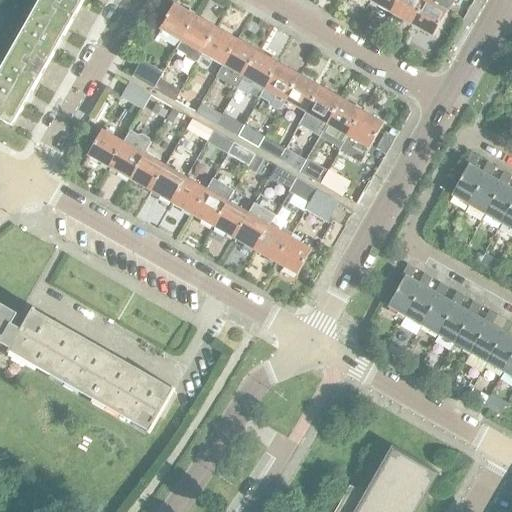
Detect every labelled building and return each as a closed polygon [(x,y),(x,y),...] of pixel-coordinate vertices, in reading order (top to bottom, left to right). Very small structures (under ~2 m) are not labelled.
[(40,0),(40,1),(73,20),(84,0),(40,0)] [(369,0),(369,1),(390,13),(396,0),(369,0)] [(396,0),(390,13),(411,25),(426,0),(425,0),(396,0)] [(447,12),(426,0),(411,25),(433,37),(447,12)] [(73,20),(40,1),(8,56),(42,75),(73,20)] [(159,29),(180,41),(194,16),(174,4),(159,29)] [(196,61),(200,53),(215,28),(194,16),(180,41),(175,49),(184,54),(186,58),(193,62),(196,61)] [(221,64),(235,40),(215,28),(200,53),(221,64)] [(221,64),(242,76),(257,52),(235,40),(221,64)] [(253,89),(261,93),(278,64),(257,52),(242,76),(235,88),(249,96),(253,89)] [(0,70),(0,120),(12,127),(42,75),(8,56),(0,70)] [(132,76),(152,88),(162,71),(142,59),(132,76)] [(298,75),(278,64),(261,93),(259,98),(268,103),(268,106),(276,111),(278,110),(298,75)] [(280,110),(285,101),(305,112),(319,87),(298,75),(278,110),(279,109),(280,110)] [(153,88),(173,99),(177,91),(157,80),(153,88)] [(140,110),(148,95),(126,83),(118,98),(140,110)] [(305,112),(325,124),(340,99),(319,87),(305,112)] [(180,88),(174,100),(190,109),(197,98),(180,88)] [(340,99),(325,124),(347,136),(361,111),(340,99)] [(166,111),(155,104),(151,111),(163,117),(166,111)] [(207,109),(202,116),(216,124),(220,116),(207,109)] [(171,110),(165,119),(172,123),(177,114),(174,113),(171,110)] [(361,111),(347,136),(369,149),(383,124),(361,111)] [(233,120),(223,114),(219,123),(228,129),(233,120)] [(210,130),(190,119),(185,128),(205,140),(210,130)] [(237,136),(256,147),(262,137),(251,130),(244,127),(243,126),(237,136)] [(108,167),(122,142),(102,131),(87,155),(108,167)] [(275,145),(264,139),(260,146),(270,152),(275,145)] [(108,167),(128,178),(142,154),(122,142),(108,167)] [(252,155),(233,144),(228,151),(248,162),(252,155)] [(452,195),(469,204),(483,180),(478,177),(481,173),(473,168),(479,157),(470,153),(470,154),(465,164),(468,166),(459,181),(452,195)] [(163,166),(142,154),(128,178),(149,191),(163,166)] [(254,155),(248,166),(253,169),(259,158),(254,155)] [(469,204),(485,213),(499,189),(495,187),(498,182),(490,177),(495,167),(487,162),(481,173),(478,177),(483,180),(469,204)] [(184,178),(163,166),(149,191),(170,202),(184,178)] [(328,168),(325,172),(320,183),(342,195),(350,181),(328,168)] [(485,213),(501,223),(511,203),(511,196),(511,194),(511,190),(506,187),(511,176),(503,172),(498,182),(495,187),(499,189),(485,213)] [(205,190),(184,178),(170,202),(191,214),(205,190)] [(296,179),(294,178),(287,190),(308,202),(315,190),(304,183),(296,179)] [(211,226),(225,201),(205,190),(191,214),(211,226)] [(326,223),(337,202),(315,190),(308,202),(304,210),(326,223)] [(511,203),(501,223),(511,228),(511,194),(511,196),(511,203)] [(211,226),(233,238),(247,213),(225,201),(211,226)] [(233,238),(253,250),(267,225),(247,213),(233,238)] [(253,250),(274,262),(288,237),(267,225),(253,250)] [(290,238),(288,237),(274,262),(297,275),(311,250),(298,243),(300,239),(292,234),(290,238)] [(415,269),(407,264),(407,265),(401,275),(405,277),(396,292),(388,306),(405,315),(419,291),(415,289),(418,284),(410,279),(415,269)] [(424,274),(418,284),(415,289),(419,291),(405,315),(422,325),(435,300),(431,298),(434,293),(426,289),(431,278),(424,274)] [(440,283),(434,293),(431,298),(435,300),(422,325),(438,334),(452,310),(448,307),(450,303),(443,298),(448,287),(440,283)] [(456,292),(450,303),(448,307),(452,310),(438,334),(454,343),(468,319),(464,317),(467,312),(459,307),(464,297),(456,292)] [(454,343),(470,353),(484,328),(480,326),(483,321),(475,317),(480,306),(473,301),(467,312),(464,317),(468,319),(454,343)] [(0,304),(0,345),(18,315),(0,304)] [(8,354),(36,370),(62,324),(34,308),(8,354)] [(489,311),(483,321),(480,326),(484,328),(470,353),(487,362),(501,338),(497,335),(499,330),(491,326),(497,315),(489,311)] [(511,323),(505,320),(499,330),(497,335),(501,338),(487,362),(503,371),(511,355),(511,337),(508,335),(511,326),(511,323)] [(36,370),(92,401),(118,356),(62,324),(36,370)] [(388,352),(399,357),(405,347),(394,341),(388,352)] [(511,355),(503,371),(511,376),(511,355)] [(175,389),(118,356),(92,401),(149,434),(175,389)] [(422,363),(419,369),(429,374),(432,369),(422,363)] [(443,383),(449,386),(454,377),(448,374),(443,383)] [(418,511),(441,474),(392,446),(364,494),(349,486),(334,511),(418,511)]
